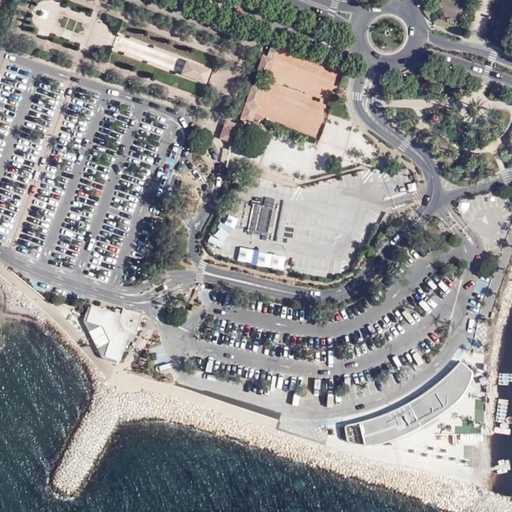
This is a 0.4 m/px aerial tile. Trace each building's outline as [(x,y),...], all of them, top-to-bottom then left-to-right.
[(271,49),(270,51),(276,53),(279,46),(280,42),(271,39),(268,48),(271,49)] [(278,49),(263,114),(270,116),(271,111),(280,113),(277,125),(323,135),(340,64),(278,49)] [(131,57),(111,54),(110,64),(130,67),(131,57)] [(263,54),(257,71),(269,75),(274,58),(263,54)] [(213,69),(187,59),(181,74),(207,84),(213,69)] [(253,123),(264,88),(251,84),(240,119),(253,123)] [(222,129),(219,139),(231,143),(238,124),(225,120),(222,129)] [(182,182),(177,196),(192,202),(197,187),(182,182)] [(446,282),(448,276),(439,273),(437,279),(446,282)] [(129,332),(136,334),(143,313),(123,307),(120,315),(92,305),(90,309),(87,321),(95,324),(99,323),(111,345),(108,347),(104,357),(117,360),(121,361),(129,332)] [(87,321),(90,309),(87,308),(83,319),(83,322),(83,324),(84,325),(98,355),(100,357),(102,359),(104,360),(116,363),(117,360),(104,357),(108,347),(111,345),(99,323),(95,324),(87,321)] [(168,352),(153,357),(155,364),(170,360),(168,352)] [(367,445),(408,430),(401,409),(360,423),(367,445)]
